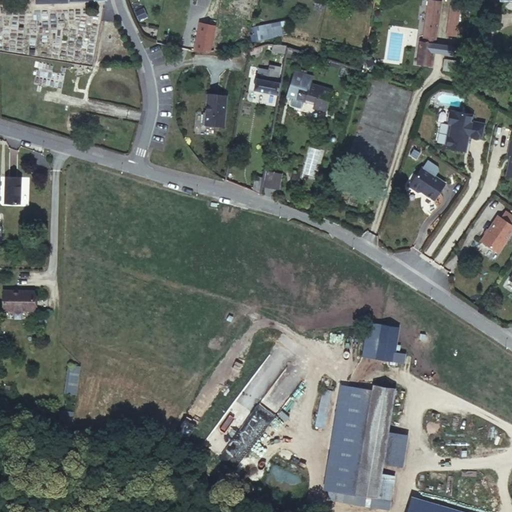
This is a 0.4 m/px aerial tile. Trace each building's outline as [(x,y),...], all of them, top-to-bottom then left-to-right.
[(425,35),(420,58),(437,60),(445,0),(433,0),(427,36),(425,35)] [(467,5),(457,3),(453,31),(464,32),(467,5)] [(200,23),(194,51),(211,51),(216,26),(200,23)] [(249,40),(287,34),(287,26),(251,27),(249,40)] [(274,46),(268,47),(267,53),(276,55),(278,47),(274,46)] [(463,51),(452,49),(449,66),(461,68),(463,51)] [(277,66),(263,63),(260,74),(258,85),(281,89),(285,63),(278,62),(277,66)] [(334,89),(311,84),(313,76),(295,72),(289,98),(294,99),(292,104),(293,106),(304,109),(305,107),(307,102),(316,105),(316,108),(328,110),(334,89)] [(223,126),(226,95),(207,94),(206,112),(203,112),(202,124),(223,126)] [(450,108),(448,118),(450,121),(451,121),(447,141),(451,144),(468,148),(469,140),(467,135),(470,133),(471,133),(483,136),(487,120),(478,118),(477,122),(473,122),(474,117),(475,111),(453,107),(450,108)] [(309,146),(302,173),(315,176),(322,149),(309,146)] [(450,181),(426,165),(415,181),(416,184),(422,189),(425,188),(438,197),(450,181)] [(284,173),(269,170),(266,185),(281,187),(284,173)] [(20,175),(3,174),(3,200),(19,200),(20,175)] [(502,215),(486,240),(500,250),(504,249),(511,236),(511,221),(505,217),(502,215)] [(30,288),(1,287),(0,303),(0,306),(29,308),(30,288)] [(396,326),(368,322),(364,355),(371,356),(370,361),(382,362),(381,367),(395,370),(399,348),(393,347),(396,326)] [(63,393),(76,395),(82,366),(69,364),(63,393)] [(331,489),(356,493),(373,390),(348,385),(331,489)] [(356,493),(377,496),(380,475),(395,388),(374,385),(360,468),(356,493)] [(387,433),(382,462),(400,465),(404,436),(387,433)] [(393,477),(380,475),(377,496),(389,499),(393,477)] [(377,496),(356,493),(329,488),(327,499),(387,509),(389,499),(377,496)]
